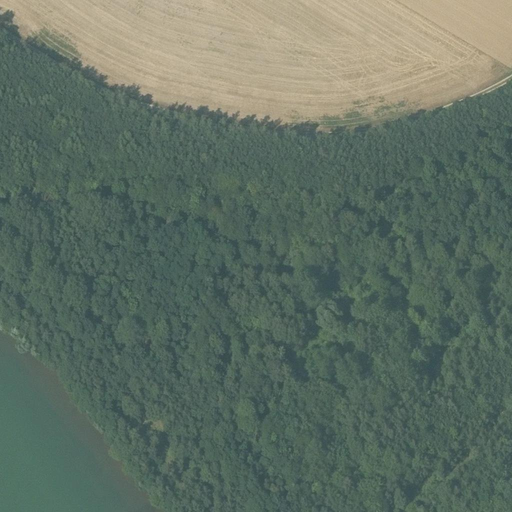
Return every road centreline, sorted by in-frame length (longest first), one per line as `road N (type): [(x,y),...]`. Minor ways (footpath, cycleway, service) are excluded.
road 1 (track): [(289,138),(112,99),(0,32)]
road 2 (track): [(511,80),(395,129),(289,138)]
